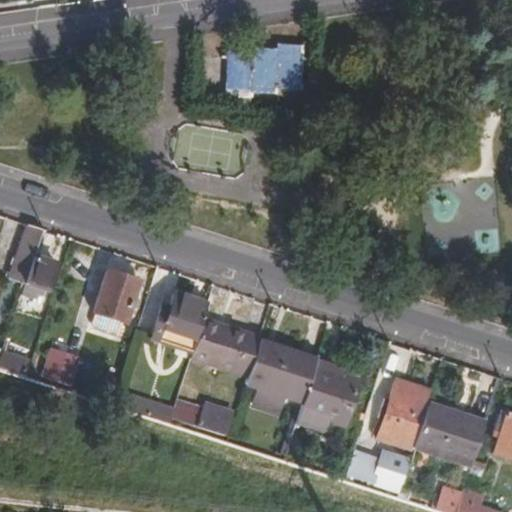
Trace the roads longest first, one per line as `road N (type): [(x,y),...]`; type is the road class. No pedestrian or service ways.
road 1 (residential): [(511,352),(215,252),(0,196)]
road 2 (residential): [(0,44),(309,0)]
